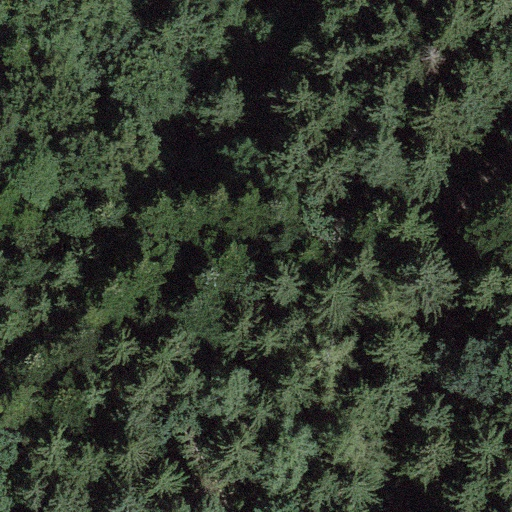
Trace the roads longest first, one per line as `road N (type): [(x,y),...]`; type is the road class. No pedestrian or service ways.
road 1 (track): [(0,241),(245,263),(480,258)]
road 2 (track): [(511,209),(480,258),(409,511)]
